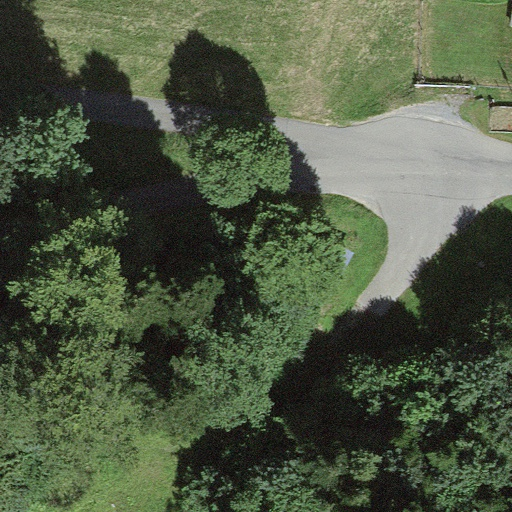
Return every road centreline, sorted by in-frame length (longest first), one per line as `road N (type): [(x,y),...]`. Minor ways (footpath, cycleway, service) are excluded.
road 1 (residential): [(0,96),(382,165)]
road 2 (residential): [(382,165),(50,209),(0,223)]
road 3 (residential): [(382,165),(511,183)]
